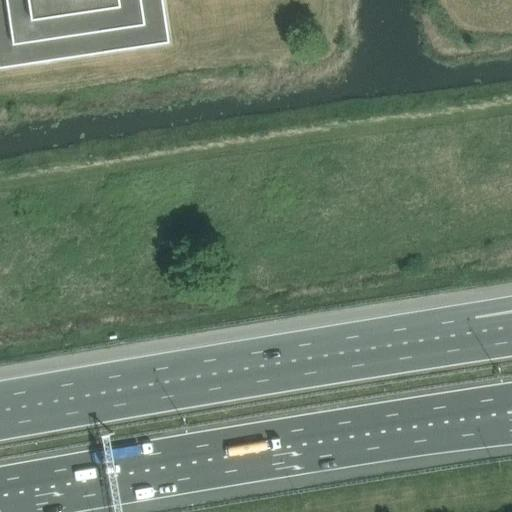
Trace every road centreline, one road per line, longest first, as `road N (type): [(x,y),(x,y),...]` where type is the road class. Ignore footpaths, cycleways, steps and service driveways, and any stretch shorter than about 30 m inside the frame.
road 1 (motorway): [(0,480),(503,397)]
road 2 (motorway): [(463,340),(0,419)]
